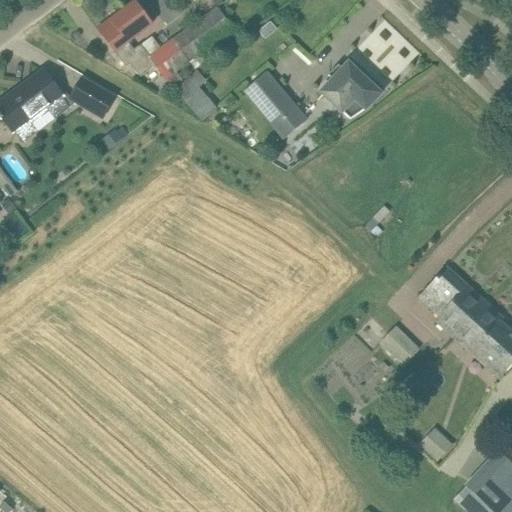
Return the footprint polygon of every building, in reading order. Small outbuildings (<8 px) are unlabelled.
[(115,26),(103,35),(112,47),(120,41),(130,54),(134,51),(133,50),(128,42),(151,25),(135,3),(111,21),(115,26)] [(217,8),(160,50),(177,72),(234,30),(217,8)] [(270,24),(260,31),(265,38),(275,30),(270,24)] [(120,41),(112,47),(126,66),(130,63),(140,76),(155,65),(166,80),(177,72),(160,50),(150,57),(141,44),(133,50),(134,51),(130,54),(120,41)] [(382,94),(348,63),(342,70),(339,66),(329,77),(335,83),(323,96),(342,114),(343,113),(351,120),(365,110),(366,111),(382,94)] [(37,131),(32,124),(49,111),(54,118),(69,108),(61,98),(63,97),(44,71),(29,82),(30,84),(9,100),(8,98),(0,103),(0,118),(1,120),(3,119),(14,134),(16,132),(23,142),(37,131)] [(175,90),(202,122),(217,109),(199,88),(206,82),(197,71),(175,90)] [(268,72),(243,92),(264,118),(289,98),(268,72)] [(69,99),(102,118),(114,98),(81,79),(69,99)] [(116,132),(102,142),(108,150),(122,140),(116,132)] [(446,267),(433,282),(418,299),(439,317),(435,321),(475,357),(478,354),(502,376),(511,365),(511,333),(500,322),(503,319),(446,267)] [(404,366),(420,350),(396,327),(380,344),(404,366)] [(432,428),(416,445),(435,462),(451,445),(432,428)] [(502,511),(511,502),(511,464),(498,452),(466,487),(493,511),(502,511)] [(4,502),(0,506),(0,509),(3,511),(11,511),(13,510),(4,502)]
